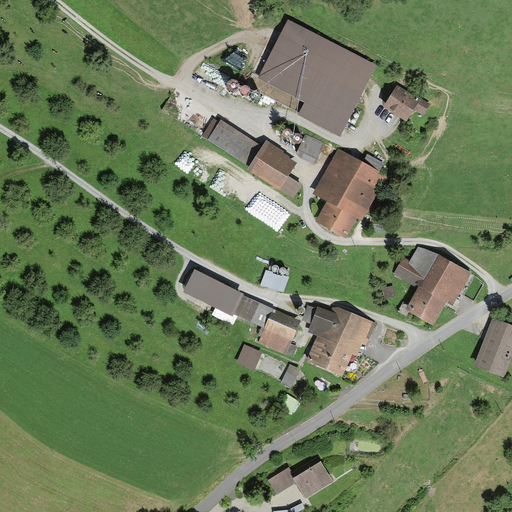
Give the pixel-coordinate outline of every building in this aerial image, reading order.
[(345,123),(373,67),(286,24),(258,81),(345,123)] [(396,91),(383,111),(403,123),(412,109),(421,115),(427,105),(419,100),(416,103),(396,91)] [(247,172),(290,197),(297,186),(284,179),(293,165),(262,147),(259,151),(217,127),(207,143),(250,168),(247,172)] [(295,151),(315,160),(323,143),(303,134),(295,151)] [(342,236),(377,171),(342,152),(318,196),(328,202),(317,222),(342,236)] [(223,167),(211,189),(233,200),(244,178),(223,167)] [(279,232),(290,215),(262,196),(259,201),(264,204),(261,210),(252,204),(247,211),(279,232)] [(428,327),(460,273),(419,249),(408,267),(403,264),(396,276),(419,290),(405,313),(428,327)] [(284,295),(290,279),(267,271),(261,287),(284,295)] [(240,295),(195,276),(185,298),(230,318),(240,295)] [(390,289),(383,291),(384,299),(392,298),(390,289)] [(296,325),(244,303),(237,319),(263,330),(257,343),(289,356),(293,345),(288,343),(296,325)] [(309,362),(341,375),(363,321),(331,308),(328,316),(306,308),(300,323),(309,327),(307,332),(319,337),(309,362)] [(472,370),(497,379),(511,339),(511,328),(491,321),(472,370)] [(257,372),(262,352),(243,347),(238,367),(257,372)] [(290,366),(281,386),(292,391),(302,371),(290,366)] [(328,480),(316,460),(290,476),(284,467),(266,477),(276,493),(291,484),(299,498),(328,480)]
